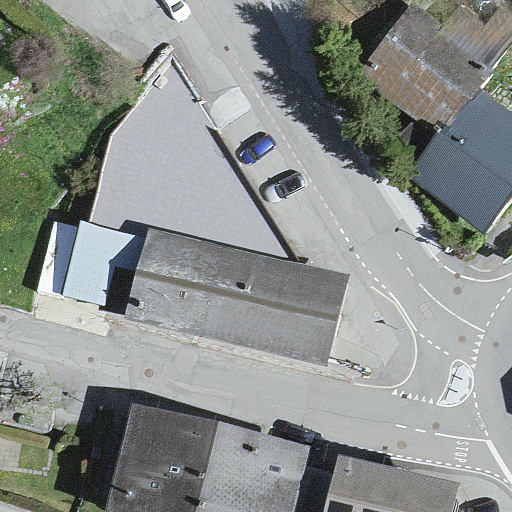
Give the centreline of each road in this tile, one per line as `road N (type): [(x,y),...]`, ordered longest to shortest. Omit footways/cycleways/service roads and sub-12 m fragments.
road 1 (unclassified): [(0,325),(390,422)]
road 2 (residential): [(217,0),(382,249),(434,306)]
road 3 (residential): [(434,306),(434,353),(417,397),(390,422)]
road 4 (unclassified): [(390,422),(511,439)]
